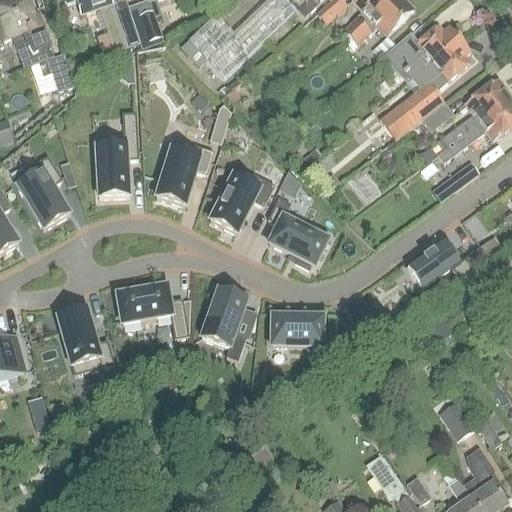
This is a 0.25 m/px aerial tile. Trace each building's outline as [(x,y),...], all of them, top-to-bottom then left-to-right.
[(62,0),(65,9),(75,5),(80,19),(99,13),(113,55),(138,46),(126,9),(115,12),(110,0),(62,0)] [(186,42),(225,83),(296,16),(281,0),(269,0),(233,35),(214,16),(186,42)] [(281,0),(296,16),(304,23),(320,8),(319,7),(325,0),(281,0)] [(348,11),(338,0),(315,20),(325,32),(348,11)] [(348,43),(392,0),(359,0),(352,7),(362,16),(342,36),(348,43)] [(413,15),(397,0),(392,0),(348,43),(356,51),(377,31),(387,41),(413,15)] [(33,20),(27,2),(13,8),(10,5),(4,8),(3,11),(0,12),(0,38),(2,45),(12,42),(23,73),(53,62),(36,19),(33,20)] [(162,39),(152,13),(139,18),(137,18),(146,44),(162,39)] [(407,89),(412,85),(458,45),(448,32),(441,38),(436,32),(406,57),(399,48),(384,60),(407,89)] [(386,41),(372,55),(380,63),(394,49),(386,41)] [(421,124),(443,107),(434,96),(467,68),(462,63),(469,57),(458,45),(412,85),(419,93),(379,125),(394,145),(412,130),(421,124)] [(46,65),(54,91),(66,87),(68,92),(72,91),(62,60),(46,65)] [(457,130),(461,135),(463,133),(467,137),(511,104),(496,85),(465,108),(473,118),(457,130)] [(232,95),(226,100),(232,107),(238,102),(232,95)] [(199,101),(194,106),(204,116),(209,111),(199,101)] [(493,145),(511,130),(511,105),(511,104),(467,137),(463,133),(461,135),(457,130),(448,137),(440,143),(446,151),(437,158),(444,168),(486,136),(493,145)] [(421,124),(431,136),(452,120),(443,107),(421,124)] [(219,114),(215,127),(227,131),(230,119),(223,110),(219,114)] [(123,142),(95,143),(99,203),(128,202),(126,166),(138,165),(136,118),(122,119),(123,142)] [(5,123),(0,124),(0,148),(12,145),(5,123)] [(437,158),(446,151),(440,143),(421,157),(427,166),(437,158)] [(173,145),(156,203),(184,212),(195,177),(206,180),(213,157),(173,145)] [(314,153),(294,171),(300,178),(320,160),(314,153)] [(47,162),(12,184),(43,235),(69,220),(52,192),(62,186),(47,162)] [(470,166),(444,184),(453,196),(479,177),(470,166)] [(368,171),(343,186),(358,209),(383,194),(368,171)] [(237,173),(210,226),(236,240),(252,207),(263,212),(274,191),(237,173)] [(288,177),(278,195),(294,203),(301,190),(288,177)] [(332,179),(322,187),(329,195),(339,187),(332,179)] [(0,259),(17,249),(0,220),(0,219),(10,213),(0,196),(0,259)] [(278,204),(267,225),(278,231),(268,249),(296,263),(294,268),(308,275),(310,270),(314,272),(327,246),(283,224),(290,210),(278,204)] [(479,253),(487,264),(500,256),(492,244),(479,253)] [(459,285),(487,264),(479,253),(457,268),(443,248),(408,274),(423,295),(451,275),(459,285)] [(511,292),(500,276),(489,285),(503,304),(511,298),(511,292)] [(182,305),(169,307),(166,292),(116,300),(121,329),(170,321),(174,345),(188,342),(187,338),(182,306),(182,305)] [(246,306),(218,296),(212,313),(207,311),(202,326),(207,328),(201,344),(229,353),(226,362),(237,366),(245,344),(234,340),(246,306)] [(511,298),(503,304),(511,316),(511,298)] [(441,314),(417,331),(428,348),(452,331),(441,314)] [(113,369),(106,346),(95,349),(85,315),(57,323),(74,381),(113,369)] [(365,319),(355,325),(368,345),(378,338),(365,319)] [(271,322),(271,351),(321,352),(322,322),(271,322)] [(0,381),(25,376),(16,338),(0,341),(0,381)] [(452,424),(461,438),(471,431),(453,404),(436,416),(445,429),(452,424)] [(492,453),(502,446),(484,421),(475,428),(492,453)] [(475,511),(507,511),(497,496),(502,493),(492,479),(495,477),(479,454),(467,462),(471,477),(475,482),(461,491),(475,511)] [(51,456),(40,463),(47,473),(57,466),(51,456)] [(364,470),(388,504),(392,500),(397,507),(396,508),(399,511),(415,511),(402,493),(402,492),(379,459),(364,470)] [(34,466),(23,473),(30,484),(41,477),(34,466)] [(430,502),(416,482),(405,489),(419,510),(430,502)] [(475,511),(461,491),(457,485),(449,491),(461,509),(456,511),(475,511)]
